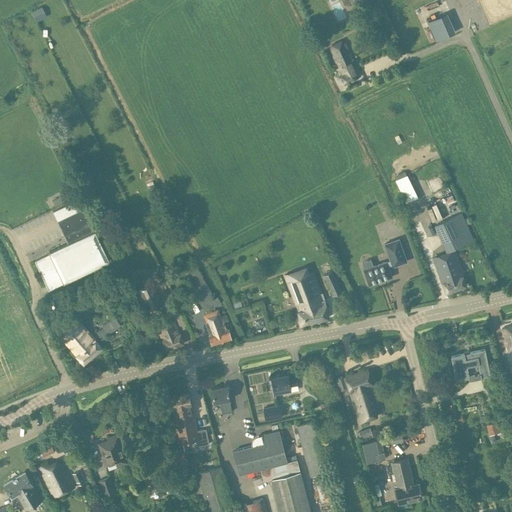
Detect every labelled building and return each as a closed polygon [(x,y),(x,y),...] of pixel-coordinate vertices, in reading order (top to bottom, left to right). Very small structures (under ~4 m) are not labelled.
[(40,5),(29,11),(35,21),(46,15),(40,5)] [(446,13),(428,21),(436,39),(454,31),(446,13)] [(341,85),(360,76),(344,43),(331,50),(343,75),(337,78),(341,85)] [(405,173),(394,178),(403,202),(415,197),(405,173)] [(52,200),(55,205),(64,201),(73,197),(69,188),(60,192),(59,193),(60,195),(52,200)] [(75,239),(48,252),(49,254),(35,261),(45,282),(48,290),(109,260),(84,207),(57,220),(65,236),(72,232),(75,239)] [(446,220),(435,225),(447,252),(474,239),(461,212),(445,220),(446,220)] [(406,262),(398,239),(384,244),(391,263),(387,264),(387,263),(373,268),(371,262),(363,264),(365,271),(364,271),(368,285),(392,277),(388,266),(391,264),(392,267),(406,262)] [(454,251),(435,258),(446,292),(466,285),(454,251)] [(332,271),(323,275),(333,296),(341,292),(332,271)] [(321,293),(313,273),(288,283),(296,305),(298,311),(297,311),(297,312),(300,324),(328,317),(324,300),(325,300),(322,293),(321,293)] [(213,298),(205,283),(193,291),(201,305),(213,298)] [(162,303),(153,284),(134,292),(140,307),(146,305),(148,309),(147,309),(149,314),(160,309),(159,304),(162,303)] [(228,329),(226,330),(217,310),(211,312),(214,320),(205,323),(210,335),(208,336),(212,345),(232,338),(228,329)] [(96,332),(101,339),(120,325),(114,316),(101,326),(103,328),(96,332)] [(56,331),(67,344),(77,355),(76,355),(84,363),(101,347),(94,339),(94,338),(85,328),(84,329),(78,322),(70,319),(56,331)] [(183,343),(179,335),(178,335),(173,323),(165,326),(163,321),(156,324),(164,341),(163,341),(167,349),(183,343)] [(506,346),(508,351),(511,350),(511,326),(502,328),(506,346)] [(451,356),(456,379),(468,376),(468,379),(481,376),(490,375),(484,349),(451,356)] [(380,409),(376,397),(374,392),(367,370),(344,377),(343,374),(335,376),(338,388),(348,385),(350,392),(349,392),(360,424),(368,421),(377,417),(377,416),(377,412),(380,410),(380,409)] [(271,377),(273,389),(274,395),(291,392),(290,386),(297,385),(296,378),(289,379),(288,374),(271,377)] [(227,385),(211,388),(214,403),(219,402),(222,413),(232,412),(229,400),(230,400),(227,385)] [(173,414),(165,415),(167,423),(175,422),(179,443),(194,440),(196,446),(209,444),(206,428),(197,430),(192,403),(191,403),(189,392),(169,396),(173,414)] [(454,402),(447,404),(453,429),(462,427),(461,422),(463,421),(462,415),(458,416),(454,402)] [(281,417),(279,405),(263,407),(266,420),(281,417)] [(296,422),(291,423),(292,425),(295,439),(298,447),(302,446),(310,476),(328,471),(314,420),(297,425),(296,422)] [(500,432),(496,421),(486,425),(489,435),(500,432)] [(370,428),(358,431),(360,437),(372,434),(370,428)] [(239,474),(261,468),(264,481),(272,479),(280,511),(311,511),(297,459),(286,462),(278,431),(260,435),(262,443),(233,451),(239,474)] [(401,433),(389,436),(391,444),(403,441),(401,433)] [(128,463),(118,434),(107,438),(108,440),(99,443),(103,455),(101,456),(105,466),(115,462),(117,467),(128,463)] [(370,441),(362,443),(367,462),(375,460),(385,458),(380,439),(370,441)] [(51,446),(28,456),(32,464),(36,462),(34,458),(42,455),(44,455),(49,453),(49,452),(53,450),(51,446)] [(187,465),(184,449),(154,455),(156,461),(167,458),(169,469),(187,465)] [(407,458),(392,462),(395,474),(391,474),(393,480),(396,480),(398,487),(394,488),(398,503),(422,497),(419,482),(413,484),(407,458)] [(56,459),(48,463),(47,461),(38,465),(53,497),(74,487),(62,462),(57,461),(56,459)] [(157,484),(155,474),(149,475),(148,470),(147,471),(146,464),(139,465),(141,472),(143,472),(145,485),(150,484),(151,485),(157,484)] [(221,465),(196,472),(208,511),(216,511),(216,510),(233,505),(221,465)] [(79,471),(72,474),(76,483),(83,480),(79,471)] [(39,500),(26,472),(5,482),(12,495),(17,492),(24,507),(39,500)] [(103,495),(115,491),(110,478),(99,482),(103,495)] [(267,511),(263,498),(242,504),(244,511),(267,511)]
